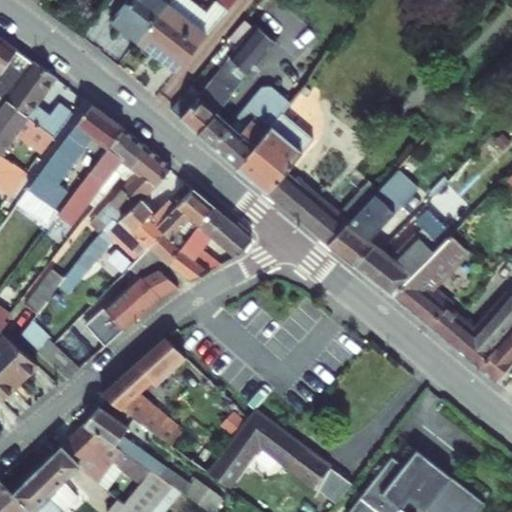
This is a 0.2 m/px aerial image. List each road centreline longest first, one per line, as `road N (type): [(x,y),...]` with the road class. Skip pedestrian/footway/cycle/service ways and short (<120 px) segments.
road 1 (tertiary): [(288,238),(0,5)]
road 2 (residential): [(288,238),(170,313),(0,456)]
road 3 (tertiary): [(511,426),(288,238)]
